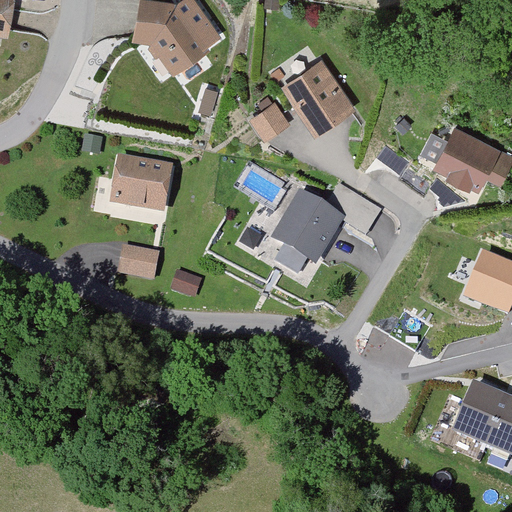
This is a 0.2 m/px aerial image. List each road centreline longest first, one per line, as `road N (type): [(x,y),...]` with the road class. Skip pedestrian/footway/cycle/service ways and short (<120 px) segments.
road 1 (residential): [(341,344),(374,385),(511,354)]
road 2 (residential): [(0,140),(25,127),(49,91),(74,0)]
